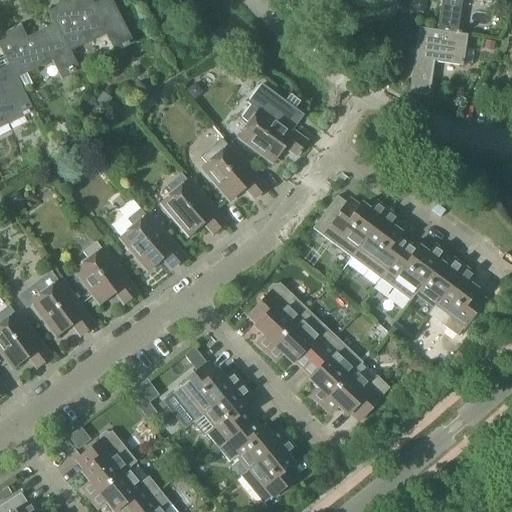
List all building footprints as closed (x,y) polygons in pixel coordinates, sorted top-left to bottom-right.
[(72,0),(48,12),(55,26),(56,25),(70,52),(106,34),(116,53),(133,44),(110,0),(106,0),(94,6),(90,0),(72,0)] [(442,0),(437,32),(457,35),(462,0),(468,0),(491,3),(491,0),(442,0)] [(0,36),(0,49),(9,67),(10,66),(17,79),(52,61),(61,78),(62,81),(80,71),(70,52),(56,25),(55,26),(27,40),(20,26),(0,36)] [(457,35),(437,32),(419,29),(409,95),(428,98),(434,63),(462,67),(467,37),(457,35)] [(486,40),(485,49),(494,51),(495,41),(486,40)] [(0,129),(8,125),(9,126),(34,113),(17,79),(10,66),(9,67),(0,71),(0,129)] [(194,83),(186,90),(193,99),(201,92),(194,83)] [(249,124),(239,137),(273,162),(285,146),(296,155),(304,144),(289,133),(302,116),(261,85),(247,104),(250,106),(241,118),(249,124)] [(101,90),(94,101),(104,108),(111,97),(101,90)] [(92,99),(80,104),(85,114),(97,109),(92,99)] [(107,136),(95,144),(100,154),(113,146),(107,136)] [(203,168),(231,200),(246,187),(255,198),(265,189),(229,146),(227,147),(221,140),(201,158),(207,165),(203,168)] [(45,143),(37,147),(41,156),(50,152),(45,143)] [(162,204),(189,235),(204,222),(213,233),(224,224),(188,182),(182,174),(167,187),(173,194),(162,204)] [(17,191),(5,199),(11,208),(23,201),(17,191)] [(313,229),(352,258),(386,211),(376,204),(370,212),(361,205),(356,211),(347,205),(350,202),(348,201),(346,204),(337,197),(313,229)] [(133,228),(121,239),(148,271),(163,257),(172,268),(183,259),(147,217),(146,218),(139,210),(127,220),(133,228)] [(352,258),(380,279),(405,247),(395,240),(400,234),(391,228),(397,219),(386,211),(352,258)] [(0,213),(0,227),(4,228),(11,224),(11,218),(8,213),(1,212),(0,213)] [(75,270),(99,304),(116,292),(124,304),(136,295),(102,250),(101,251),(95,243),(82,252),(88,260),(75,270)] [(410,301),(415,294),(439,263),(445,255),(434,247),(428,255),(418,248),(414,254),(405,247),(380,279),(410,301)] [(415,294),(434,307),(463,268),(453,261),(447,269),(439,263),(415,294)] [(463,268),(434,307),(442,313),(442,312),(448,317),(442,325),(457,336),(462,329),(463,329),(476,312),(476,313),(484,302),(483,301),(480,304),(472,298),(477,292),(467,285),(474,276),(463,268)] [(17,297),(27,310),(33,305),(39,313),(40,312),(56,335),(72,323),(80,334),(92,326),(82,313),(59,282),(52,272),(17,297)] [(256,343),(266,353),(300,317),(307,311),(279,284),(278,286),(272,286),(268,290),(268,295),(248,316),(249,317),(252,314),(260,321),(255,326),(264,335),(256,343)] [(0,313),(0,349),(13,367),(29,356),(37,367),(49,358),(15,313),(14,314),(9,307),(0,313)] [(298,357),(307,366),(334,336),(321,324),(314,331),(300,317),(266,353),(276,362),(283,354),(293,363),(298,357)] [(406,331),(399,341),(406,346),(413,336),(406,331)] [(321,406),(361,364),(362,363),(334,336),(307,366),(315,374),(309,379),(319,388),(311,396),(321,406)] [(193,348),(183,356),(190,365),(200,357),(193,348)] [(415,359),(410,366),(410,371),(418,377),(426,367),(415,359)] [(202,415),(241,384),(232,373),(224,380),(217,371),(211,376),(204,367),(207,365),(206,364),(179,386),(180,387),(172,393),(195,421),(202,415)] [(361,364),(321,406),(330,415),(338,407),(347,416),(353,410),(360,418),(357,421),(359,422),(383,397),(381,396),(388,389),(376,376),(375,377),(361,364)] [(206,435),(218,449),(249,424),(241,414),(247,409),(240,401),(249,394),(241,384),(202,415),(214,429),(206,435)] [(237,457),(247,470),(286,440),(277,429),(269,436),(262,427),(256,432),(249,424),(218,449),(229,463),(237,457)] [(82,489),(90,499),(128,468),(136,462),(111,432),(109,433),(103,433),(99,436),(98,442),(76,460),(77,461),(80,458),(87,467),(82,471),(90,482),(82,489)] [(286,440),(247,470),(239,476),(262,505),(270,498),(271,499),(298,477),(297,476),(293,479),(286,470),(292,465),(285,457),(294,450),(286,440)] [(115,511),(121,508),(123,511),(134,511),(159,492),(147,477),(140,483),(128,468),(90,499),(98,509),(107,502),(114,511),(115,511)] [(4,488),(0,491),(0,500),(8,495),(4,488)] [(162,511),(163,511),(170,506),(159,492),(134,511),(162,511)] [(0,511),(39,511),(36,511),(29,511),(26,506),(29,503),(29,502),(25,505),(19,494),(0,506),(0,511)]
